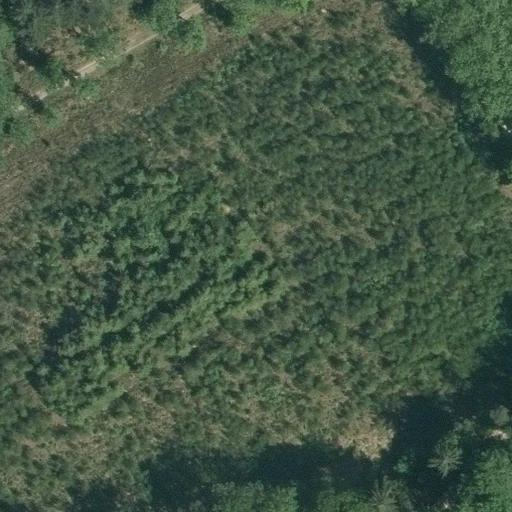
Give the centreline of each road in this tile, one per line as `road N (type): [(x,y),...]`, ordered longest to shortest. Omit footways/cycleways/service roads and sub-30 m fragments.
road 1 (track): [(0,119),(218,0)]
road 2 (track): [(423,0),(511,132)]
road 3 (track): [(511,412),(441,511)]
